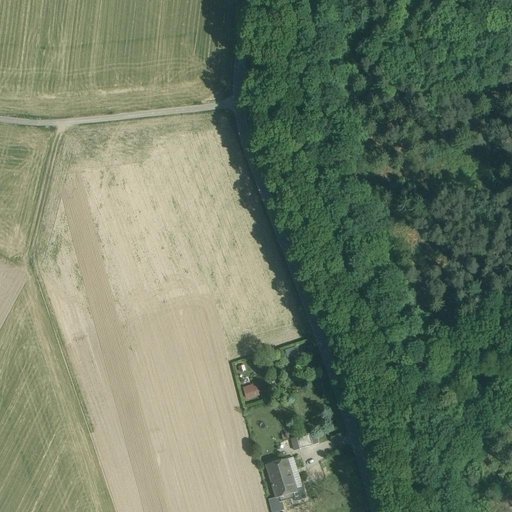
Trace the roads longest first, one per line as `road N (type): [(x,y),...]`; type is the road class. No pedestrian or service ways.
road 1 (tertiary): [(376,511),(236,102)]
road 2 (residential): [(0,117),(62,123),(236,102)]
road 3 (track): [(239,75),(298,63),(426,0)]
road 4 (track): [(62,123),(28,257),(0,254)]
